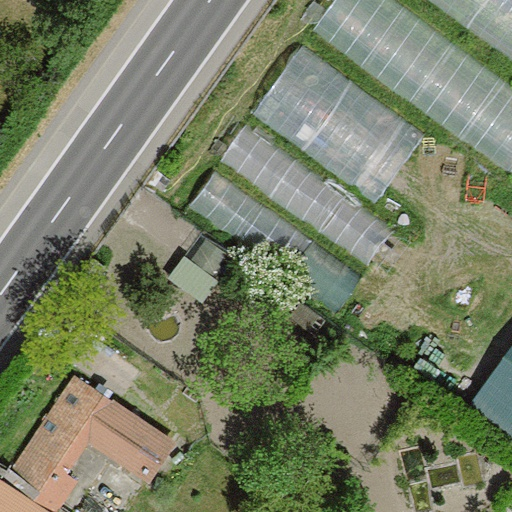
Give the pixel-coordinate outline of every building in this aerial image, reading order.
[(511,75),(401,0),(337,0),(317,30),(511,162),(511,75)] [(511,0),(437,0),(511,49),(511,0)] [(378,196),(429,129),(309,40),(259,107),(378,196)] [(282,205),(378,254),(401,208),(244,128),(224,167),(223,167),(206,198),(269,230),(282,205)] [(511,421),(511,353),(479,398),(511,421)] [(0,478),(0,511),(51,511),(45,507),(90,440),(147,478),(173,439),(80,377),(9,484),(0,478)]
